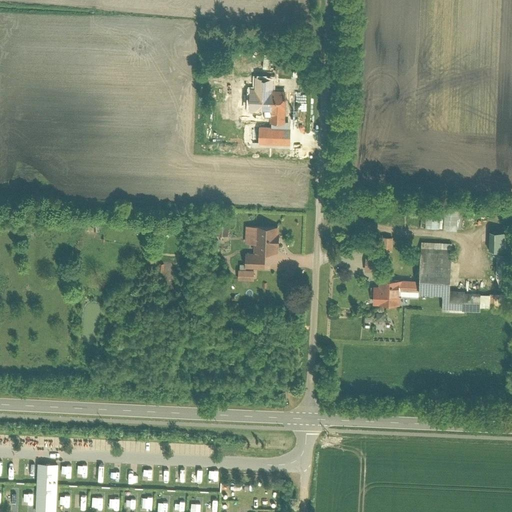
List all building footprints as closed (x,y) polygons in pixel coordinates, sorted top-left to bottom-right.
[(291,61),(278,60),(277,76),(291,76),(291,61)] [(284,89),(253,88),(253,94),(252,107),(267,108),(267,121),(283,122),(284,89)] [(240,99),(239,115),(252,115),(252,107),(253,94),(240,94),(240,99)] [(234,104),(223,104),(222,114),(233,115),(234,104)] [(438,207),(424,206),(423,226),(437,227),(438,207)] [(456,208),(442,207),(441,228),(455,228),(456,208)] [(227,223),(218,223),(218,234),(227,235),(227,223)] [(244,242),(255,242),(255,224),(245,224),(244,242)] [(278,225),(255,224),(255,242),(254,251),(265,251),(277,252),(278,225)] [(510,231),(490,230),(489,250),(509,250),(510,231)] [(392,237),(376,236),(376,249),(391,249),(392,237)] [(451,249),(419,247),(418,280),(417,291),(441,292),(441,309),(461,310),(462,308),(477,309),(477,304),(478,293),(478,291),(449,290),(451,249)] [(244,250),(243,265),(264,266),(265,251),(254,251),(244,250)] [(387,257),(364,256),(364,268),(387,269),(387,257)] [(253,268),(238,268),(237,279),(253,279),(253,268)] [(371,284),(371,302),(398,303),(399,290),(400,279),(378,278),(377,284),(371,284)] [(418,280),(400,279),(399,290),(417,291),(418,280)] [(477,304),(488,305),(488,293),(478,293),(477,304)] [(384,312),(376,312),(375,320),(384,320),(384,312)] [(54,511),(56,465),(37,464),(35,511),(54,511)] [(129,490),(127,501),(137,503),(139,492),(129,490)] [(143,507),(153,508),(154,497),(144,496),(143,507)] [(121,497),(111,497),(111,505),(121,505),(121,497)] [(165,506),(164,511),(168,511),(170,500),(161,499),(161,505),(165,506)] [(174,511),(183,511),(185,511),(187,500),(176,499),(174,511)]
